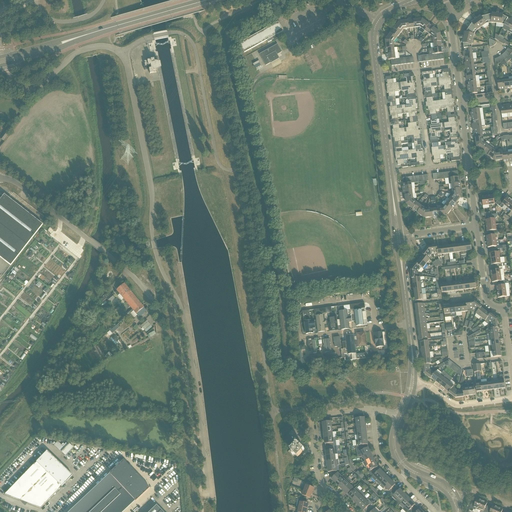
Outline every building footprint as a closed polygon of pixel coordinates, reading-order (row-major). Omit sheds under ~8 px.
[(496,24),(498,10),(497,9),(497,11),(496,11),(495,14),(492,14),(492,15),(487,16),(488,23),(496,24)] [(504,25),(508,18),(503,16),(503,15),(500,15),(500,12),(499,11),(499,10),(498,10),(496,24),(502,24),(504,25)] [(481,27),(488,23),(487,16),(481,17),(478,19),(476,16),(475,17),(474,15),(473,16),(481,27)] [(481,27),(473,16),(472,16),(473,18),(472,18),(474,21),(472,23),(472,24),(469,28),(475,32),(481,27)] [(504,25),(502,29),(507,31),(509,28),(511,22),(511,18),(511,19),(511,20),(508,18),(504,25)] [(409,29),(408,19),(407,20),(408,21),(402,22),(400,23),(404,29),(409,29)] [(420,27),(422,20),(420,19),(414,20),(415,28),(420,27)] [(424,21),(422,20),(420,27),(424,31),(429,25),(424,21)] [(244,53),(267,40),(268,43),(273,40),(272,37),(283,31),(277,22),(239,44),(244,53)] [(404,29),(400,23),(398,24),(394,29),(400,34),(404,29)] [(424,31),(429,34),(435,27),(433,25),(432,27),(429,25),(424,31)] [(435,27),(429,34),(433,37),(440,34),(438,32),(434,28),(435,27)] [(473,40),(475,32),(469,28),(466,33),(465,32),(464,36),(461,35),(461,36),(459,36),(459,37),(473,40)] [(400,34),(394,29),(392,32),(391,31),(389,32),(397,38),(400,34)] [(397,38),(389,32),(389,33),(390,34),(387,38),(386,40),(393,42),(397,38)] [(441,36),(440,34),(433,37),(434,43),(441,42),(441,36)] [(471,45),(473,40),(459,37),(459,38),(460,38),(460,39),(463,40),(463,43),(463,44),(464,49),(472,48),(471,45)] [(394,48),(393,42),(386,40),(386,43),(386,49),(394,48)] [(277,44),(259,54),(265,66),(270,63),(270,64),(279,59),(277,55),(282,52),(277,44)] [(149,61),(144,62),(145,66),(144,66),(143,66),(144,71),(145,70),(149,69),(149,74),(151,74),(156,73),(156,71),(161,68),(160,62),(154,62),(154,60),(149,61)] [(449,77),(449,72),(448,69),(442,70),(442,74),(443,77),(436,78),(437,83),(451,81),(450,76),(449,77)] [(430,79),(430,75),(433,75),(433,71),(427,72),(427,75),(423,76),(424,80),(423,80),(423,84),(437,83),(436,78),(433,79),(430,79)] [(413,81),(412,77),(409,77),(409,74),(410,74),(404,75),(404,77),(405,78),(406,78),(406,82),(400,83),(401,87),(415,85),(414,81),(413,81)] [(400,83),(399,84),(399,83),(397,83),(394,84),(393,79),(391,80),(387,80),(387,82),(387,84),(386,85),(387,89),(401,87),(400,83)] [(451,81),(437,83),(438,87),(439,87),(444,86),(444,90),(445,93),(448,93),(448,90),(451,89),(450,85),(452,85),(451,81)] [(432,95),(431,88),(435,87),(438,87),(437,85),(437,83),(423,84),(424,89),(425,89),(425,93),(427,92),(428,95),(432,95)] [(415,90),(415,85),(401,87),(401,92),(408,91),(408,95),(407,95),(407,96),(407,98),(411,97),(411,95),(414,94),(414,90),(415,90)] [(398,92),(400,92),(400,91),(401,91),(401,92),(401,87),(387,89),(387,93),(388,93),(389,97),(392,97),(393,100),(396,99),(395,97),(395,92),(398,92)] [(448,95),(448,93),(445,93),(446,100),(443,100),(439,101),(440,105),(454,103),(453,99),(452,99),(452,95),(448,95)] [(433,102),(433,97),(439,97),(438,94),(435,94),(432,95),(428,95),(428,98),(426,98),(427,102),(425,103),(426,107),(428,107),(440,105),(439,101),(433,102)] [(412,100),(411,97),(407,98),(407,100),(408,101),(409,101),(409,105),(406,105),(403,105),(404,110),(416,108),(417,108),(417,104),(416,104),(415,100),(412,100)] [(404,110),(403,105),(400,106),(397,106),(396,99),(393,100),(393,102),(390,103),(390,107),(389,107),(390,112),(404,110)] [(454,103),(440,105),(440,110),(447,109),(448,116),(451,115),(450,112),(454,112),(453,108),(454,108),(454,103)] [(436,110),(440,110),(440,105),(428,107),(428,111),(429,111),(430,115),(431,115),(431,118),(437,117),(442,116),(441,114),(436,114),(436,110)] [(416,117),(415,113),(416,113),(416,108),(404,110),(404,114),(406,114),(409,114),(409,117),(410,120),(413,120),(412,117),(416,117)] [(398,118),(398,115),(402,114),(404,114),(404,110),(390,112),(390,116),(391,116),(392,120),(395,120),(396,122),(399,122),(398,118)] [(451,118),(451,115),(448,116),(449,123),(442,123),(443,128),(444,128),(457,126),(456,122),(455,122),(454,118),(451,118)] [(431,125),(430,125),(431,129),(441,128),(443,128),(442,123),(440,124),(438,124),(437,120),(437,119),(437,117),(431,118),(432,120),(431,121),(431,125)] [(417,127),(416,122),(413,123),(413,120),(410,120),(410,122),(411,127),(408,128),(406,128),(406,132),(419,131),(418,127),(417,127)] [(406,132),(406,128),(399,129),(399,122),(396,122),(396,125),(393,126),(393,130),(392,130),(392,134),(406,132)] [(457,130),(457,126),(444,128),(443,128),(443,131),(445,131),(445,132),(450,131),(450,136),(449,138),(449,139),(451,138),(458,137),(458,135),(457,135),(456,131),(457,130)] [(442,132),(443,131),(443,128),(441,128),(431,129),(429,129),(430,134),(431,134),(431,138),(438,137),(437,133),(439,133),(442,132)] [(420,130),(419,131),(406,132),(407,137),(407,139),(409,139),(411,140),(412,143),(414,143),(417,143),(417,140),(420,139),(420,135),(421,135),(420,130)] [(0,138),(3,141),(8,134),(5,131),(0,137),(0,138)] [(404,137),(407,137),(406,132),(392,134),(393,139),(394,138),(395,143),(398,142),(398,145),(401,145),(408,144),(407,141),(404,141),(401,142),(401,138),(404,137)] [(458,137),(453,138),(451,138),(451,142),(451,145),(445,146),(446,150),(459,149),(459,144),(458,144),(457,140),(458,140),(458,137)] [(484,143),(483,138),(475,139),(476,145),(477,147),(484,143)] [(418,145),(417,143),(414,143),(415,150),(413,150),(409,151),(409,155),(410,155),(423,153),(423,149),(421,149),(421,145),(418,145)] [(446,150),(445,146),(441,147),(439,147),(438,143),(437,143),(432,143),(432,148),(431,148),(432,152),(446,150)] [(484,143),(477,147),(478,149),(483,152),(488,146),(484,143)] [(409,151),(402,151),(402,148),(401,145),(398,145),(399,148),(395,148),(396,152),(395,152),(395,157),(409,155),(409,151)] [(487,157),(493,150),(488,146),(483,152),(486,154),(485,156),(487,157)] [(460,153),(459,149),(446,150),(446,155),(449,154),(453,154),(453,158),(451,158),(451,162),(456,161),(456,158),(459,157),(459,153),(460,153)] [(440,159),(440,156),(443,155),(446,155),(446,150),(432,152),(432,156),(434,156),(434,160),(433,161),(433,163),(441,163),(440,159)] [(495,160),(497,153),(493,150),(487,157),(488,156),(493,160),(495,160)] [(503,160),(502,152),(497,153),(495,160),(497,161),(503,160)] [(424,158),(423,153),(410,155),(410,159),(416,159),(417,163),(411,163),(411,167),(420,166),(419,162),(423,162),(422,158),(424,158)] [(406,164),(406,160),(410,159),(410,155),(409,155),(395,157),(396,161),(397,161),(398,165),(402,165),(402,168),(408,167),(408,164),(406,164)] [(461,195),(460,189),(452,190),(453,195),(460,197),(461,195)] [(0,224),(26,246),(43,225),(4,195),(2,197),(0,194),(0,224)] [(450,194),(447,198),(449,200),(450,199),(457,205),(456,204),(460,199),(460,197),(453,195),(450,194)] [(413,200),(413,195),(405,196),(406,202),(407,204),(413,200)] [(507,208),(511,200),(508,197),(505,201),(502,199),(498,205),(500,207),(502,209),(504,206),(507,208)] [(457,205),(450,199),(449,200),(446,204),(452,209),(454,206),(456,207),(457,205)] [(412,211),(418,203),(413,200),(407,204),(408,206),(413,209),(412,211)] [(417,213),(422,207),(418,203),(412,211),(414,212),(415,211),(417,213)] [(448,214),(452,209),(446,204),(443,208),(447,215),(448,214)] [(424,218),(426,210),(422,207),(417,213),(422,217),(424,218)] [(426,210),(424,218),(427,218),(432,217),(433,219),(431,207),(427,207),(426,210)] [(447,215),(443,208),(437,209),(438,217),(445,216),(447,215)] [(491,219),(485,220),(486,226),(496,225),(495,219),(497,217),(496,214),(490,215),(491,219)] [(0,258),(10,266),(26,246),(0,224),(0,258)] [(497,247),(496,241),(487,242),(488,248),(494,247),(494,250),(502,249),(504,249),(504,246),(502,246),(497,247)] [(438,255),(437,247),(428,248),(432,254),(437,253),(437,255),(438,255)] [(432,254),(428,248),(423,255),(430,260),(428,258),(432,254)] [(500,258),(499,252),(503,252),(502,249),(494,250),(495,253),(490,253),(490,259),(500,258)] [(430,260),(423,255),(420,259),(426,264),(430,260)] [(501,264),(500,258),(490,259),(491,265),(496,264),(497,267),(505,266),(504,263),(501,264)] [(426,264),(420,259),(417,264),(416,263),(416,264),(423,269),(426,264)] [(421,268),(422,269),(423,269),(416,264),(411,270),(418,272),(421,268)] [(501,276),(500,270),(505,269),(505,266),(497,267),(496,267),(496,270),(491,271),(491,277),(501,276)] [(418,278),(418,272),(411,270),(412,279),(420,278),(420,277),(418,278)] [(501,281),(501,276),(491,277),(492,283),(497,282),(497,285),(504,284),(507,284),(506,281),(501,281)] [(135,298),(124,284),(116,290),(127,304),(135,298)] [(146,311),(135,298),(127,304),(138,318),(146,311)] [(473,309),(475,302),(466,303),(467,312),(467,310),(473,309)] [(481,307),(475,302),(473,309),(477,312),(476,314),(481,307)] [(364,303),(350,305),(351,315),(352,322),(355,322),(353,310),(365,309),(364,303)] [(351,315),(350,305),(338,307),(339,312),(348,311),(348,316),(351,315)] [(482,307),(481,307),(476,314),(481,317),(485,311),(481,308),(482,307)] [(327,313),(326,309),(326,308),(314,310),(315,315),(324,314),(324,319),(327,318),(327,313)] [(363,324),(362,310),(354,310),(356,325),(363,324)] [(347,311),(340,312),(342,330),(349,329),(347,311)] [(490,315),(485,311),(481,317),(485,321),(490,314),(490,315)] [(497,319),(490,314),(485,321),(485,322),(488,325),(490,323),(491,323),(497,319)] [(319,332),(325,331),(323,315),(317,316),(319,332)] [(329,319),(331,330),(337,330),(336,318),(329,319)] [(142,327),(148,322),(145,319),(139,325),(142,327)] [(498,328),(497,319),(491,323),(491,329),(490,329),(498,328)] [(304,322),(305,335),(314,334),(312,321),(304,322)] [(145,331),(151,325),(148,322),(142,328),(145,331)] [(114,327),(107,333),(109,336),(119,328),(117,325),(116,326),(114,327)] [(384,346),(382,331),(374,332),(376,347),(384,346)] [(366,345),(365,334),(356,335),(358,346),(366,345)] [(355,354),(353,336),(346,337),(348,354),(355,354)] [(365,353),(356,355),(357,359),(366,358),(369,358),(367,346),(364,346),(365,353)] [(370,346),(367,346),(369,358),(379,357),(379,352),(371,353),(370,346)] [(321,361),(320,352),(317,352),(317,356),(306,357),(307,362),(320,361),(321,361)] [(332,359),(332,353),(331,352),(329,352),(329,354),(323,355),(322,352),(320,352),(321,361),(320,361),(321,364),(323,364),(323,360),(332,359)] [(431,364),(423,365),(424,374),(430,370),(429,364),(431,364)] [(430,370),(424,374),(430,379),(436,372),(435,372),(434,373),(430,370)] [(440,376),(436,372),(430,379),(431,379),(431,378),(436,382),(440,376)] [(440,385),(448,375),(444,372),(440,376),(436,382),(440,385)] [(445,389),(449,383),(452,379),(448,375),(440,385),(445,389)] [(449,392),(454,386),(449,383),(445,389),(449,392)] [(449,392),(448,393),(455,398),(457,391),(453,388),(454,386),(449,392)] [(365,423),(364,418),(364,415),(352,416),(352,419),(356,419),(357,424),(365,423)] [(331,427),(331,422),(333,422),(332,418),(322,419),(323,428),(331,427)] [(336,438),(333,438),(325,439),(326,447),(337,446),(336,438)] [(58,441),(54,445),(61,451),(65,448),(58,441)] [(297,442),(293,447),(290,450),(297,457),(305,450),(297,442)] [(69,444),(61,452),(65,456),(73,448),(69,444)] [(370,453),(368,448),(367,445),(360,446),(361,451),(357,452),(358,458),(361,457),(363,456),(370,453)] [(337,454),(337,446),(326,447),(327,456),(335,455),(337,454)] [(44,504),(72,476),(47,451),(11,488),(5,495),(41,508),(44,504)] [(372,458),(370,453),(363,456),(365,461),(372,458)] [(375,462),(372,458),(365,461),(362,463),(365,467),(367,466),(368,466),(375,462)] [(135,501),(149,488),(123,460),(107,475),(109,476),(104,481),(71,511),(120,511),(129,504),(134,500),(135,501)] [(377,468),(375,462),(368,466),(370,471),(368,473),(372,477),(379,470),(377,468)] [(383,474),(379,470),(372,477),(371,478),(375,482),(383,474)] [(336,483),(341,477),(337,473),(332,479),(336,483)] [(341,477),(336,483),(339,487),(348,478),(344,474),(341,477)] [(387,477),(383,474),(375,482),(379,485),(387,477)] [(391,481),(387,477),(379,485),(383,489),(385,487),(391,481)] [(343,490),(349,485),(352,482),(348,478),(339,487),(343,490)] [(397,487),(391,481),(385,487),(391,493),(392,493),(397,487)] [(307,485),(305,490),(312,493),(314,488),(307,485)] [(353,489),(349,485),(343,490),(347,494),(353,489)] [(403,493),(397,487),(392,493),(391,493),(390,495),(396,501),(403,493)] [(352,499),(360,491),(356,488),(354,490),(348,495),(352,499)] [(310,499),(312,493),(305,490),(302,495),(310,499)] [(363,496),(364,496),(364,495),(360,491),(352,499),(356,503),(363,496)] [(403,493),(396,501),(395,501),(399,505),(407,497),(403,493)] [(356,503),(360,507),(367,499),(364,496),(363,496),(356,503)] [(411,501),(407,497),(399,505),(403,509),(411,501)] [(478,510),(482,500),(477,498),(475,503),(472,501),(469,510),(472,511),(473,508),(478,510)] [(307,509),(308,504),(303,503),(304,501),(305,501),(298,499),(298,500),(299,500),(297,507),(296,507),(299,508),(299,507),(307,509)] [(366,511),(372,507),(374,505),(368,499),(367,499),(360,507),(365,511),(366,511)] [(486,511),(488,508),(485,507),(487,502),(482,500),(478,510),(481,511),(480,511),(486,511)] [(411,501),(403,509),(403,510),(401,511),(407,511),(409,511),(410,511),(412,511),(417,507),(411,501)]
